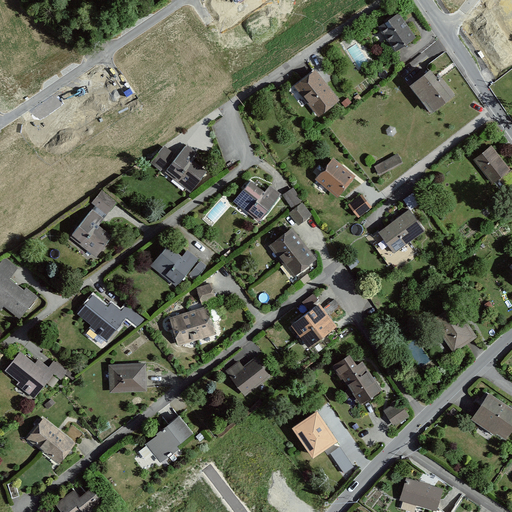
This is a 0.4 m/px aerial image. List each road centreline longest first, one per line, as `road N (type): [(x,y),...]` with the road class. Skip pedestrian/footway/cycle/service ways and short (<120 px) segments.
road 1 (residential): [(424,419),(329,274),(25,510)]
road 2 (residential): [(19,335),(251,161),(230,104),(386,0)]
road 3 (residential): [(182,0),(0,124)]
road 4 (residential): [(511,129),(424,0)]
road 5 (residential): [(334,511),(424,419)]
road 6 (residential): [(424,419),(511,336)]
